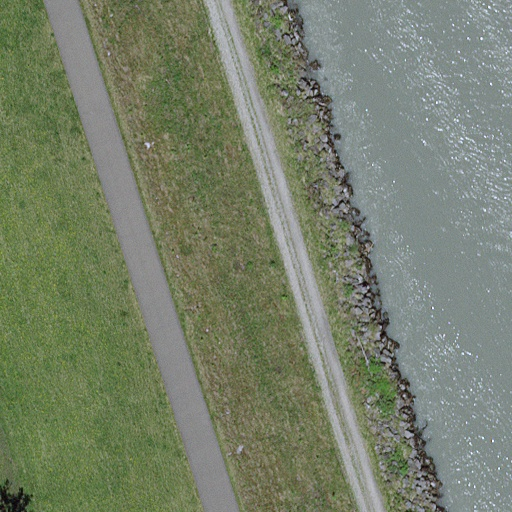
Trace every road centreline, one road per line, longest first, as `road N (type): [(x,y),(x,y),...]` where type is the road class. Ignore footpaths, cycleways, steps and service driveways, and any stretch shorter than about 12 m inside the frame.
road 1 (track): [(206,0),(367,511)]
road 2 (track): [(60,0),(221,511)]
